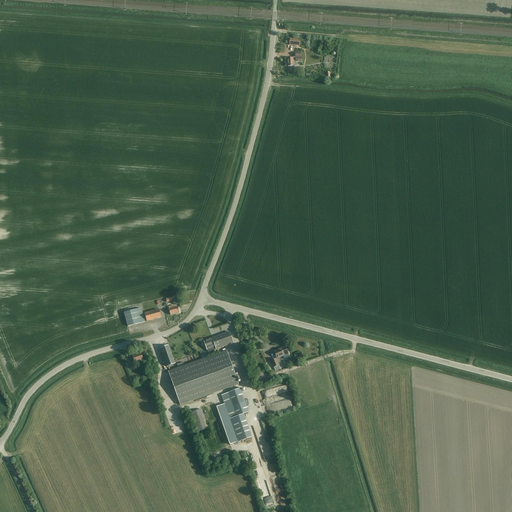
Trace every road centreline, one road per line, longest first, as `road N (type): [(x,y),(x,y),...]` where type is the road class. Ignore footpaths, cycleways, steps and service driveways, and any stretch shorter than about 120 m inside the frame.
road 1 (unclassified): [(511,380),(202,296)]
road 2 (unclassified): [(202,296),(255,133),(275,0)]
road 3 (unclassified): [(0,443),(24,398),(53,371),(176,328),(202,296)]
